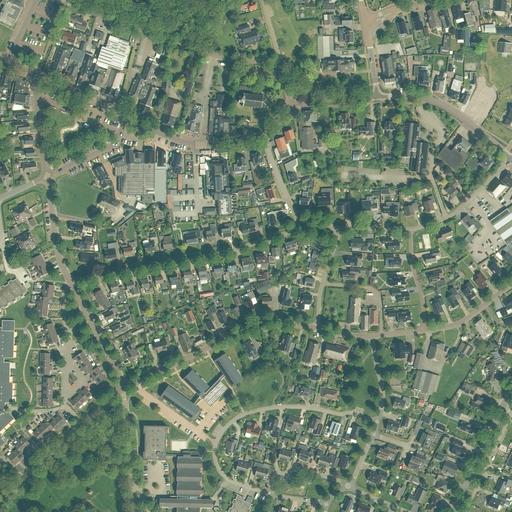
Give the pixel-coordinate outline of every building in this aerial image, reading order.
[(4,5),(0,13),(0,21),(11,27),(14,20),(17,21),(23,8),(22,8),(23,6),(23,5),(24,3),(23,3),(24,0),(3,0),(2,4),(4,5)] [(477,16),(474,5),(476,4),(474,0),(468,0),(467,0),(469,6),(470,12),(473,11),(475,17),(477,16)] [(488,0),(478,0),(479,6),(481,17),(485,16),(484,12),(490,11),(489,5),(488,0)] [(506,12),(507,2),(505,2),(505,0),(494,0),(494,11),(506,12)] [(251,3),(251,2),(248,3),(248,2),(240,4),(241,9),(248,7),(249,10),(256,8),(255,2),(251,3)] [(455,21),(463,18),(459,3),(451,5),(455,21)] [(443,30),(452,27),(446,6),(439,8),(440,14),(438,15),(443,30)] [(438,18),(435,9),(427,12),(429,18),(428,18),(431,30),(441,27),(439,18),(438,18)] [(468,28),(474,26),(470,13),(464,15),(468,28)] [(84,31),(87,24),(82,22),(83,19),(71,15),(68,23),(76,26),(75,28),(84,31)] [(415,30),(415,29),(419,29),(419,28),(421,28),(423,27),(420,17),(419,15),(417,16),(416,16),(415,16),(412,17),(411,17),(412,19),(415,30)] [(404,21),(397,24),(400,35),(407,33),(408,36),(412,35),(410,27),(406,28),(404,21)] [(237,28),(238,33),(241,42),(239,43),(241,49),(245,48),(244,46),(252,43),(252,44),(259,42),(258,39),(260,39),(259,35),(257,30),(250,32),(249,29),(248,25),(241,27),(240,27),(237,28)] [(483,26),(481,26),(482,33),(485,33),(485,34),(495,33),(494,25),(485,26),(483,26)] [(345,43),(353,43),(353,32),(345,32),(345,30),(339,30),(339,43),(345,43)] [(79,38),(81,34),(74,32),(72,35),(65,33),(62,40),(73,44),(76,37),(79,38)] [(108,42),(116,45),(117,46),(117,45),(118,44),(119,39),(118,39),(110,36),(109,37),(109,38),(109,39),(108,42)] [(448,56),(450,37),(444,36),(443,48),(440,47),(440,55),(448,56)] [(127,49),(117,46),(116,45),(108,42),(107,44),(107,45),(106,48),(102,47),(100,52),(96,65),(94,64),(91,72),(93,72),(89,84),(90,84),(98,87),(100,87),(101,88),(101,87),(102,85),(103,84),(109,67),(112,68),(123,71),(124,69),(128,56),(125,55),(126,53),(127,49)] [(511,55),(511,44),(500,43),(498,53),(511,55)] [(64,65),(66,57),(69,58),(72,48),(62,44),(61,47),(58,46),(53,61),(54,62),(51,72),(59,75),(62,64),(64,65)] [(66,57),(64,65),(67,66),(63,78),(74,82),(76,76),(79,67),(80,67),(85,52),(74,48),(70,58),(69,58),(66,57)] [(85,56),(84,56),(82,66),(81,72),(82,72),(77,83),(83,86),(87,74),(88,75),(93,59),(89,57),(85,56)] [(392,56),(381,58),(383,78),(384,83),(394,82),(393,76),(392,75),(393,74),(394,74),(394,69),(393,67),(393,60),(392,56)] [(136,67),(145,68),(146,59),(137,58),(136,67)] [(354,65),(354,61),(340,61),(334,61),(323,62),(324,64),(321,64),(322,70),(324,70),(324,71),(331,71),(331,72),(344,72),(344,70),(351,70),(351,69),(353,69),(353,65),(354,65)] [(151,79),(153,73),(156,65),(147,62),(142,76),(138,74),(134,83),(133,83),(128,95),(138,99),(138,98),(141,99),(139,103),(140,104),(137,113),(147,117),(150,108),(152,108),(159,89),(151,87),(153,82),(156,83),(156,80),(151,79)] [(430,71),(426,71),(421,70),(421,68),(414,67),(414,77),(417,78),(417,83),(420,83),(419,85),(428,86),(428,75),(430,75),(430,71)] [(403,72),(403,68),(398,69),(398,72),(397,73),(399,83),(403,82),(404,83),(405,82),(406,82),(405,72),(403,72)] [(112,70),(105,89),(106,89),(104,94),(113,97),(117,86),(118,87),(123,74),(123,73),(112,70)] [(11,81),(14,76),(5,71),(2,77),(3,78),(2,79),(2,80),(1,81),(0,88),(10,89),(11,81)] [(446,79),(447,74),(441,72),(440,77),(437,77),(436,80),(433,92),(442,93),(444,82),(444,78),(446,79)] [(28,107),(30,94),(26,94),(26,91),(28,87),(27,87),(29,84),(28,82),(17,77),(15,81),(14,82),(13,85),(10,93),(9,104),(28,107)] [(456,101),(460,91),(459,91),(461,83),(453,81),(451,89),(454,90),(454,91),(451,90),(449,94),(450,94),(448,98),(452,99),(452,100),(455,101),(455,100),(456,101)] [(252,91),(253,85),(242,84),(240,83),(239,90),(246,91),(246,94),(244,94),(244,93),(243,94),(244,95),(241,95),(241,97),(238,97),(238,103),(243,104),(243,105),(242,106),(242,107),(243,106),(248,107),(248,108),(249,108),(249,107),(251,107),(254,107),(254,108),(255,109),(255,108),(255,107),(260,108),(261,108),(261,109),(262,109),(262,108),(265,106),(265,105),(265,106),(266,105),(265,104),(265,101),(266,100),(265,100),(263,97),(263,96),(263,95),(262,96),(256,95),(256,94),(255,95),(253,95),(250,95),(250,94),(249,94),(249,95),(248,94),(248,93),(249,91),(252,91)] [(459,103),(464,106),(470,95),(464,93),(463,96),(462,96),(461,98),(461,99),(459,103)] [(209,120),(209,135),(214,135),(223,135),(223,133),(228,133),(228,123),(233,123),(233,118),(233,117),(227,117),(225,117),(225,109),(225,104),(226,96),(218,94),(217,102),(213,101),(213,106),(211,106),(210,120),(209,120)] [(478,119),(483,109),(485,111),(490,100),(478,94),(469,115),(478,119)] [(173,127),(176,117),(179,113),(182,103),(167,99),(163,114),(165,114),(162,124),(173,127)] [(184,116),(189,117),(188,121),(188,120),(186,129),(198,132),(200,123),(202,113),(201,113),(202,107),(187,103),(184,116)] [(21,113),(21,110),(13,111),(14,117),(17,117),(17,120),(28,119),(28,112),(21,113)] [(312,141),(312,122),(316,122),(316,112),(303,112),(303,122),(299,122),(299,129),(300,129),(300,142),(302,142),(302,150),(313,149),(313,148),(316,148),(316,141),(312,141)] [(348,120),(348,114),(341,114),(341,125),(346,124),(346,129),(355,129),(355,119),(348,120)] [(22,124),(22,122),(15,123),(15,129),(16,132),(30,131),(29,124),(22,124)] [(394,123),(394,122),(386,122),(386,126),(384,126),(384,130),(387,130),(387,133),(386,133),(386,140),(391,140),(391,131),(391,130),(393,130),(393,129),(396,129),(396,126),(397,126),(397,123),(396,123),(394,123)] [(375,132),(375,123),(367,123),(367,128),(359,128),(360,136),(366,136),(375,136),(375,138),(378,138),(378,131),(375,132)] [(411,124),(404,124),(401,157),(412,158),(410,172),(425,173),(428,145),(423,144),(421,144),(422,143),(418,141),(418,139),(419,125),(411,124)] [(285,138),(287,142),(295,139),(292,130),(284,133),(285,137),(284,137),(284,138),(285,138)] [(29,138),(29,137),(25,137),(25,138),(21,139),(21,143),(22,145),(25,144),(25,145),(33,144),(32,138),(29,138)] [(291,156),(287,142),(285,138),(284,138),(284,137),(275,140),(277,148),(273,150),(277,160),(291,156)] [(470,153),(467,151),(471,146),(461,138),(451,151),(445,146),(435,158),(454,173),(470,153)] [(22,152),(22,149),(15,149),(15,154),(22,153),(22,156),(26,156),(26,158),(35,157),(34,150),(26,151),(26,152),(22,152)] [(121,156),(110,161),(113,168),(114,168),(115,177),(118,177),(118,192),(122,196),(142,195),(142,203),(153,203),(152,195),(155,195),(155,202),(166,202),(166,172),(167,170),(159,170),(157,170),(155,170),(155,163),(144,163),(141,163),(141,153),(135,153),(132,153),(132,149),(125,150),(125,155),(122,157),(121,156)] [(144,150),(144,163),(155,163),(155,150),(144,150)] [(157,152),(157,167),(159,167),(159,170),(167,170),(167,169),(167,164),(167,163),(165,163),(166,152),(160,152),(158,152),(157,152)] [(261,157),(260,153),(256,154),(251,155),(253,162),(250,163),(255,186),(260,184),(261,184),(256,166),(259,165),(258,164),(264,162),(262,157),(261,157)] [(167,164),(167,169),(170,169),(170,171),(168,171),(168,194),(170,194),(170,190),(176,190),(181,190),(181,175),(180,175),(181,168),(178,167),(181,156),(179,155),(174,154),(172,162),(171,162),(171,165),(167,164)] [(494,162),(485,156),(479,162),(474,159),(473,161),(470,158),(465,164),(476,173),(479,168),(481,170),(483,168),(487,171),(494,162)] [(219,161),(219,158),(218,157),(212,157),(211,159),(211,161),(208,162),(209,168),(209,170),(207,171),(206,172),(206,182),(207,196),(208,197),(217,197),(218,215),(228,214),(231,214),(231,196),(232,196),(231,176),(229,177),(229,165),(227,165),(226,160),(220,161),(219,161)] [(244,157),(243,157),(238,157),(237,158),(236,158),(237,165),(233,165),(234,172),(246,171),(245,166),(246,166),(245,157),(244,157)] [(294,173),(293,168),(296,165),(296,159),(298,158),(284,165),(287,172),(287,173),(288,173),(287,172),(290,172),(291,174),(287,175),(290,183),(298,180),(295,173),(294,173)] [(36,171),(35,163),(30,164),(30,163),(22,164),(23,173),(28,173),(28,171),(31,171),(31,172),(36,171)] [(98,179),(107,174),(103,165),(93,170),(98,179)] [(0,168),(0,182),(3,182),(1,177),(3,177),(4,176),(4,174),(8,172),(5,166),(1,167),(1,168),(0,168)] [(510,189),(511,186),(511,176),(508,173),(500,182),(496,179),(487,190),(497,200),(508,187),(510,189)] [(107,174),(98,179),(103,189),(112,183),(107,174)] [(452,198),(458,193),(454,189),(458,184),(454,180),(449,184),(450,186),(445,191),(452,198)] [(267,190),(266,187),(256,190),(257,195),(266,192),(269,200),(275,198),(272,188),(267,190)] [(333,189),(329,189),(321,189),(321,193),(321,197),(321,198),(319,198),(319,200),(319,201),(318,201),(318,206),(319,206),(319,207),(323,207),(323,206),(327,205),(328,205),(328,201),(330,201),(329,194),(333,194),(333,193),(333,189)] [(312,200),(312,194),(307,193),(302,192),(302,199),(299,198),(299,205),(308,205),(309,199),(312,200)] [(116,213),(120,202),(109,198),(109,197),(102,194),(98,204),(107,208),(107,210),(116,213)] [(427,212),(434,210),(432,204),(435,203),(433,196),(428,197),(429,201),(424,203),(427,212)] [(511,199),(511,201),(511,206),(490,221),(504,241),(507,245),(511,242),(511,199)] [(370,204),(370,201),(362,201),(362,212),(371,211),(371,209),(377,209),(377,202),(373,202),(373,204),(370,204)] [(143,211),(145,206),(138,203),(136,208),(138,209),(143,211)] [(337,213),(339,213),(339,215),(345,215),(345,213),(348,213),(347,203),(341,204),(341,206),(336,206),(337,213)] [(399,203),(395,203),(386,203),(386,206),(383,206),(383,213),(390,213),(390,216),(393,216),(393,217),(394,218),(396,218),(397,217),(397,216),(397,211),(399,211),(399,203)] [(414,215),(413,211),(418,210),(417,203),(411,204),(412,206),(404,208),(406,216),(411,215),(411,216),(414,215)] [(25,206),(24,204),(12,210),(13,212),(12,213),(17,221),(18,221),(19,223),(31,217),(30,215),(31,214),(26,205),(25,206)] [(125,204),(123,208),(133,213),(137,210),(125,204)] [(269,220),(268,221),(269,226),(270,226),(276,225),(275,217),(283,215),(282,210),(269,213),(270,217),(269,217),(269,220)] [(474,218),(472,220),(468,215),(462,220),(469,228),(474,224),(478,230),(482,227),(474,218)] [(33,228),(37,225),(34,219),(29,221),(33,228)] [(247,226),(249,233),(255,231),(254,225),(257,224),(256,219),(250,220),(250,222),(247,222),(247,223),(247,226)] [(247,223),(247,222),(244,223),(243,221),(237,222),(238,228),(241,227),(242,234),(245,233),(245,234),(248,234),(248,233),(249,233),(247,226),(247,223)] [(81,233),(83,225),(71,222),(69,230),(74,230),(74,232),(81,233)] [(222,238),(231,236),(230,231),(233,230),(232,223),(224,224),(224,228),(220,229),(222,238)] [(211,241),(212,241),(212,240),(215,240),(214,233),(217,233),(215,224),(209,225),(210,229),(205,230),(206,241),(207,241),(208,242),(209,242),(210,242),(211,241)] [(14,237),(18,235),(15,228),(10,231),(14,237)] [(453,235),(450,228),(443,230),(443,229),(439,231),(441,235),(436,236),(438,242),(443,240),(443,239),(453,235)] [(189,236),(185,236),(186,244),(187,244),(188,245),(190,245),(191,245),(192,245),(193,244),(192,243),(196,242),(196,239),(200,238),(199,230),(188,231),(189,236)] [(29,234),(28,232),(16,238),(18,240),(16,241),(21,250),(22,249),(23,251),(35,245),(34,243),(35,242),(30,234),(29,234)] [(156,237),(155,234),(150,235),(151,238),(150,238),(151,244),(149,244),(148,242),(148,241),(147,241),(147,240),(144,241),(143,241),(143,242),(143,243),(143,246),(144,246),(145,252),(155,250),(154,244),(158,243),(157,237),(156,237)] [(163,237),(163,236),(159,237),(160,243),(162,243),(163,249),(168,248),(168,249),(169,249),(171,249),(171,248),(171,247),(172,247),(171,240),(170,236),(163,237)] [(76,241),(75,248),(86,249),(88,249),(89,246),(92,246),(93,239),(85,238),(85,239),(85,242),(76,241)] [(391,242),(391,238),(382,239),(382,244),(387,244),(387,250),(399,250),(399,248),(400,248),(400,247),(400,245),(400,244),(399,244),(399,242),(391,242)] [(367,251),(367,243),(363,243),(363,239),(351,239),(351,248),(362,248),(362,251),(367,251)] [(295,241),(284,244),(286,249),(285,250),(286,254),(295,251),(298,250),(297,246),(295,241)] [(106,259),(107,259),(107,260),(110,259),(111,258),(116,257),(115,252),(119,251),(117,242),(107,244),(109,252),(105,253),(106,259)] [(133,254),(132,248),(136,247),(135,242),(129,243),(129,248),(127,248),(127,245),(121,246),(122,250),(123,250),(124,256),(133,254)] [(508,246),(503,249),(507,253),(509,251),(511,248),(511,245),(511,244),(508,246)] [(308,249),(306,252),(312,255),(311,258),(312,258),(309,269),(317,271),(319,268),(314,266),(317,260),(321,261),(324,255),(320,254),(321,251),(310,245),(308,249)] [(269,262),(274,262),(274,257),(279,257),(278,248),(271,249),(272,257),(269,257),(269,262)] [(426,263),(436,262),(435,256),(439,255),(438,250),(432,251),(432,255),(424,256),(426,263)] [(511,266),(511,264),(511,256),(510,254),(511,253),(509,251),(502,257),(511,266)] [(34,265),(43,260),(40,254),(31,259),(33,264),(31,265),(32,267),(35,266),(34,265)] [(81,254),(80,262),(93,264),(93,261),(97,262),(98,254),(97,254),(94,254),(94,256),(81,254)] [(264,259),(263,254),(256,255),(257,265),(260,264),(261,267),(267,267),(266,258),(264,259)] [(346,257),(346,265),(352,266),(352,267),(359,268),(359,259),(361,259),(362,254),(355,254),(354,258),(346,257)] [(393,259),(393,255),(386,255),(386,261),(390,261),(390,267),(401,267),(401,259),(393,259)] [(497,278),(503,272),(496,264),(498,262),(494,257),(490,261),(493,264),(489,268),(497,278)] [(251,263),(250,258),(241,259),(243,268),(248,267),(249,270),(254,269),(253,263),(251,263)] [(37,271),(46,266),(43,260),(34,265),(35,266),(36,269),(34,270),(35,273),(38,272),(37,271)] [(236,268),(235,262),(227,263),(228,269),(226,269),(227,273),(235,272),(235,273),(236,273),(237,279),(241,278),(240,272),(239,272),(239,267),(236,268)] [(222,271),(221,265),(213,266),(214,272),(211,272),(212,277),(216,277),(216,276),(224,275),(223,271),(222,271)] [(37,271),(38,272),(39,275),(37,276),(38,278),(41,277),(40,276),(49,271),(46,266),(37,271)] [(206,273),(205,267),(198,269),(200,281),(210,279),(209,273),(206,273)] [(357,275),(358,269),(350,269),(349,272),(343,272),(342,279),(353,280),(354,275),(357,275)] [(435,275),(428,276),(430,283),(436,282),(437,288),(446,285),(445,280),(440,281),(439,276),(442,276),(441,270),(434,272),(435,275)] [(187,272),(186,271),(184,272),(184,273),(183,273),(184,279),(184,278),(185,282),(189,281),(190,285),(196,284),(196,282),(195,276),(192,276),(191,271),(187,272)] [(482,290),(487,285),(484,282),(487,279),(481,272),(476,277),(478,279),(475,282),(482,290)] [(177,280),(176,274),(169,275),(171,286),(176,285),(176,289),(182,288),(180,279),(177,280)] [(397,278),(396,274),(389,274),(390,279),(390,282),(390,286),(395,286),(395,285),(404,285),(404,277),(397,278)] [(313,288),(314,280),(306,278),(306,276),(301,275),(299,285),(313,288)] [(0,287),(1,289),(0,289),(0,446),(1,447),(5,442),(3,440),(5,438),(0,432),(14,419),(7,412),(6,413),(3,409),(3,403),(12,403),(13,383),(9,382),(10,362),(4,362),(4,358),(13,358),(14,331),(14,327),(11,327),(2,327),(2,328),(0,327),(0,310),(0,311),(0,310),(0,309),(4,307),(5,308),(8,305),(7,304),(12,301),(12,303),(16,300),(15,299),(19,296),(20,298),(24,295),(23,294),(27,291),(28,292),(24,285),(22,286),(16,277),(16,279),(12,281),(11,280),(8,282),(9,284),(4,287),(3,285),(0,287)] [(163,283),(162,277),(155,278),(156,284),(161,283),(162,289),(167,288),(166,282),(163,283)] [(148,284),(147,280),(140,281),(142,289),(146,288),(147,294),(153,292),(151,284),(148,284)] [(258,294),(271,288),(268,280),(254,286),(258,294)] [(134,287),(133,282),(125,284),(127,290),(131,289),(132,295),(139,293),(137,287),(134,287)] [(469,301),(476,295),(471,290),(474,288),(470,282),(465,286),(467,288),(462,292),(469,301)] [(43,291),(53,292),(54,286),(44,284),(44,283),(41,283),(41,286),(43,286),(43,290),(43,291)] [(117,283),(109,285),(112,293),(117,291),(120,300),(126,299),(122,286),(118,288),(117,283)] [(453,308),(460,304),(455,296),(458,294),(454,288),(449,291),(452,296),(447,298),(453,308)] [(43,291),(43,290),(41,289),(40,292),(43,292),(42,297),(49,298),(53,298),(53,292),(43,291)] [(110,305),(105,296),(104,296),(101,290),(94,293),(100,306),(102,305),(104,309),(110,305)] [(400,294),(400,290),(391,291),(392,296),(397,296),(398,302),(409,301),(408,293),(400,294)] [(248,297),(242,300),(248,312),(254,309),(251,304),(252,303),(250,300),(255,298),(252,291),(247,294),(248,297)] [(282,302),(281,305),(290,307),(290,306),(291,300),(290,300),(288,300),(288,295),(289,292),(285,291),(284,291),(282,299),(282,302)] [(37,303),(48,304),(49,298),(42,297),(38,297),(38,295),(36,295),(35,298),(38,298),(37,302),(37,303)] [(268,298),(267,295),(262,295),(263,298),(261,299),(262,306),(272,305),(271,298),(268,298)] [(311,304),(311,302),(311,296),(302,295),(302,301),(301,301),(301,304),(298,304),(297,309),(304,310),(304,305),(309,305),(310,304),(311,304)] [(509,310),(511,307),(511,296),(503,303),(507,308),(506,310),(506,309),(500,311),(502,317),(508,314),(507,312),(509,310)] [(360,315),(360,308),(359,308),(360,298),(351,297),(350,309),(348,309),(347,324),(359,325),(359,323),(361,323),(361,330),(367,330),(367,324),(369,324),(369,325),(377,325),(377,309),(370,309),(370,316),(367,316),(367,315),(361,315),(361,316),(360,317),(360,315)] [(436,315),(444,312),(441,305),(445,304),(442,298),(436,300),(437,303),(432,305),(436,315)] [(37,309),(47,310),(48,304),(37,303),(37,302),(35,301),(35,304),(37,304),(37,308),(37,309)] [(214,304),(209,306),(212,314),(214,314),(216,313),(221,324),(228,321),(224,311),(223,307),(216,310),(214,304)] [(37,309),(37,308),(34,307),(34,310),(36,311),(36,315),(46,316),(47,310),(37,309)] [(110,312),(104,315),(107,321),(112,318),(113,319),(115,318),(115,317),(113,313),(117,312),(115,307),(109,310),(110,312)] [(235,318),(242,315),(238,307),(231,310),(235,318)] [(207,322),(204,323),(208,331),(214,328),(209,317),(213,315),(210,309),(206,311),(209,316),(205,318),(207,322)] [(189,323),(195,320),(191,310),(185,313),(189,323)] [(395,313),(395,310),(387,311),(388,317),(397,316),(398,323),(404,322),(404,321),(411,320),(410,312),(395,313)] [(134,324),(130,316),(121,321),(122,325),(127,323),(129,326),(134,324)] [(486,326),(481,320),(475,325),(476,327),(475,328),(484,339),(493,333),(487,325),(486,326)] [(44,332),(54,329),(52,323),(42,326),(44,331),(41,332),(42,334),(44,333),(44,332)] [(122,327),(120,324),(119,325),(118,324),(111,328),(115,336),(122,332),(122,333),(128,330),(125,325),(122,327)] [(46,338),(56,335),(54,329),(44,332),(44,333),(46,337),(43,338),(44,340),(47,339),(46,338)] [(186,333),(179,336),(181,339),(179,340),(185,353),(194,349),(191,343),(192,342),(195,348),(204,343),(201,337),(196,340),(194,338),(193,338),(190,340),(189,337),(188,338),(186,333)] [(280,344),(279,349),(288,352),(289,350),(292,351),(291,354),(290,358),(295,359),(296,356),(298,350),(293,349),(294,344),(290,343),(291,342),(292,336),(283,333),(281,342),(279,343),(280,344)] [(511,335),(508,334),(501,349),(507,352),(508,348),(511,349),(511,348),(511,335)] [(46,338),(47,339),(48,343),(46,343),(47,346),(49,345),(49,344),(58,341),(56,335),(46,338)] [(159,342),(162,352),(167,351),(166,347),(170,346),(167,337),(164,338),(165,341),(159,342)] [(125,355),(134,350),(131,346),(136,343),(134,340),(124,345),(126,349),(122,350),(125,355)] [(258,356),(255,350),(251,340),(242,344),(247,354),(252,352),(253,355),(252,356),(254,359),(258,356)] [(317,353),(319,344),(310,341),(307,351),(305,351),(302,362),(315,366),(318,353),(317,353)] [(443,350),(445,344),(433,341),(431,347),(431,346),(427,359),(440,362),(444,350),(443,350)] [(157,353),(162,352),(159,342),(150,345),(152,351),(156,350),(157,353)] [(394,358),(404,358),(404,354),(412,354),(411,345),(404,346),(404,343),(393,343),(394,348),(395,348),(396,353),(394,353),(394,358)] [(464,344),(460,352),(469,357),(473,349),(474,348),(465,343),(464,344)] [(336,346),(326,344),(323,354),(329,356),(329,357),(333,358),(346,362),(349,349),(336,345),(336,346)] [(134,350),(125,355),(127,359),(130,357),(132,361),(138,358),(140,357),(137,350),(134,351),(134,350)] [(494,381),(497,371),(495,367),(503,363),(499,350),(494,352),(497,359),(492,361),(493,363),(487,366),(488,368),(485,369),(486,375),(488,376),(487,380),(492,382),(492,381),(494,381)] [(78,363),(86,357),(82,352),(72,359),(74,361),(75,359),(78,363)] [(225,353),(214,361),(223,375),(224,376),(229,384),(231,387),(243,380),(225,353)] [(80,370),(90,363),(86,357),(78,363),(81,367),(79,368),(80,370)] [(90,363),(80,370),(82,372),(83,371),(86,375),(94,369),(90,363)] [(92,379),(102,373),(97,367),(94,369),(89,372),(92,376),(90,377),(92,379)] [(192,370),(182,380),(199,396),(203,393),(204,392),(205,391),(209,387),(192,370)] [(436,389),(439,377),(437,376),(437,375),(417,370),(412,390),(431,395),(433,388),(436,389)] [(102,373),(92,379),(93,381),(95,380),(98,384),(106,378),(102,373)] [(214,387),(202,399),(210,407),(215,402),(219,398),(222,394),(224,393),(224,392),(228,388),(220,381),(214,387)] [(464,383),(461,390),(474,395),(477,388),(464,383)] [(310,389),(303,387),(303,386),(299,385),(298,388),(296,387),(295,394),(297,394),(297,396),(301,397),(301,396),(305,396),(305,398),(312,399),(313,391),(309,390),(310,389)] [(168,386),(160,397),(164,400),(166,401),(170,404),(173,406),(177,409),(179,410),(183,413),(185,415),(186,415),(188,417),(192,420),(200,409),(198,407),(196,406),(196,405),(194,404),(193,403),(168,386)] [(336,400),(337,392),(324,389),(324,388),(320,387),(319,394),(322,395),(322,397),(336,400)] [(78,391),(87,400),(92,395),(85,388),(82,391),(80,389),(78,391)] [(82,404),(87,400),(78,391),(77,393),(78,394),(75,397),(82,404)] [(472,401),(470,405),(479,409),(480,406),(485,408),(488,401),(477,396),(474,402),(472,401)] [(76,409),(82,404),(75,397),(71,401),(70,399),(68,401),(76,409)] [(408,405),(410,399),(403,397),(402,400),(395,398),(393,406),(403,409),(404,404),(408,405)] [(54,419),(61,427),(66,422),(59,415),(60,414),(58,412),(56,414),(57,416),(55,418),(54,419)] [(300,433),(302,426),(298,425),(300,419),(289,416),(287,424),(295,426),(294,429),(298,430),(297,433),(300,433)] [(54,419),(55,418),(53,417),(51,418),(53,420),(49,423),(56,431),(61,427),(54,419)] [(407,427),(409,419),(403,417),(400,425),(399,424),(388,421),(386,429),(397,433),(398,427),(401,428),(402,426),(407,427)] [(42,425),(49,433),(54,428),(49,423),(47,421),(48,420),(46,418),(44,420),(46,422),(43,424),(42,425)] [(276,429),(278,420),(271,418),(269,424),(266,423),(264,430),(270,432),(271,433),(272,433),(271,436),(278,438),(280,430),(276,429)] [(320,436),(323,426),(320,425),(320,424),(321,420),(313,418),(312,422),(310,423),(309,427),(313,429),(312,433),(320,436)] [(42,425),(43,424),(41,422),(39,424),(41,426),(38,428),(37,429),(44,437),(49,433),(42,425)] [(252,423),(251,423),(248,422),(247,422),(247,423),(246,426),(247,426),(246,432),(258,436),(260,428),(255,427),(256,424),(252,423)] [(338,430),(340,425),(332,422),(330,428),(326,426),(323,435),(328,437),(330,433),(336,435),(336,434),(340,436),(342,432),(338,430)] [(472,434),(475,427),(463,422),(460,430),(472,434)] [(360,435),(359,432),(361,428),(353,425),(350,434),(346,433),(344,439),(350,442),(351,439),(356,441),(358,436),(360,435)] [(167,429),(166,429),(166,426),(165,426),(162,426),(148,426),(145,426),(145,429),(143,429),(143,433),(144,433),(144,452),(143,452),(143,456),(144,456),(144,459),(154,459),(165,459),(165,457),(177,457),(177,496),(170,496),(170,499),(160,499),(160,501),(159,501),(159,499),(157,499),(156,499),(156,504),(156,506),(157,506),(159,506),(159,504),(160,504),(160,507),(177,507),(176,511),(249,511),(250,510),(249,509),(251,504),(253,499),(248,496),(246,502),(243,500),(244,498),(237,495),(235,500),(234,499),(232,503),(233,504),(231,508),(230,507),(228,511),(199,511),(200,507),(211,507),(212,500),(200,499),(201,457),(198,457),(198,456),(199,452),(198,452),(196,451),(195,451),(193,451),(192,451),(190,451),(189,451),(187,451),(186,451),(184,451),(182,452),(183,454),(165,454),(165,453),(166,434),(167,434),(167,429)] [(36,430),(33,433),(40,441),(44,437),(37,429),(38,428),(37,427),(35,428),(36,430)] [(420,438),(430,442),(431,439),(434,440),(436,435),(429,432),(427,435),(423,433),(420,438)] [(18,441),(26,449),(30,444),(23,437),(19,440),(18,438),(16,440),(17,442),(18,441)] [(428,447),(430,442),(420,438),(418,443),(423,445),(422,448),(429,451),(430,448),(428,447)] [(227,441),(225,449),(228,449),(227,452),(227,454),(227,455),(231,456),(232,453),(234,453),(235,447),(236,448),(238,441),(231,439),(230,442),(227,441)] [(462,458),(466,449),(461,447),(463,444),(453,440),(451,444),(454,445),(451,453),(462,458)] [(21,453),(26,449),(18,441),(17,442),(15,445),(13,443),(11,444),(13,446),(16,449),(21,453)] [(283,461),(286,451),(281,449),(282,445),(278,443),(276,452),(279,453),(277,459),(283,460),(283,461)] [(299,444),(297,451),(300,452),(298,458),(303,460),(303,461),(306,450),(307,447),(302,445),(299,444)] [(394,451),(395,448),(388,445),(385,451),(379,448),(376,456),(385,460),(387,456),(392,458),(394,452),(394,451)] [(306,450),(303,461),(303,460),(309,462),(311,456),(314,457),(316,450),(311,448),(309,451),(306,450)] [(24,456),(21,453),(16,449),(13,452),(11,450),(9,452),(11,453),(12,452),(19,460),(24,456)] [(286,451),(283,461),(283,460),(289,462),(290,456),(293,457),(295,450),(292,449),(291,452),(286,451)] [(322,467),(325,457),(323,456),(323,452),(318,451),(316,458),(319,458),(317,464),(322,466),(322,467)] [(14,465),(19,460),(12,452),(11,453),(8,456),(6,454),(4,456),(6,458),(7,457),(14,465)] [(441,462),(444,456),(438,453),(435,460),(441,462)] [(325,457),(322,467),(322,466),(328,468),(330,462),(333,463),(335,456),(330,454),(328,457),(325,457)] [(350,461),(351,457),(343,454),(341,459),(336,458),(334,463),(337,465),(337,466),(339,466),(338,467),(344,470),(345,467),(348,468),(348,464),(350,461)] [(409,461),(423,467),(424,464),(426,457),(418,454),(416,458),(411,456),(409,461)] [(241,473),(244,462),(238,461),(239,458),(236,457),(234,464),(237,465),(235,471),(241,472),(241,473)] [(244,462),(241,473),(241,472),(247,474),(248,468),(251,469),(253,462),(250,461),(249,464),(244,462)] [(422,470),(423,467),(409,461),(407,467),(419,472),(420,469),(422,470)] [(457,466),(446,461),(444,464),(442,463),(441,467),(443,468),(442,470),(454,475),(457,466)] [(255,462),(253,469),(256,470),(254,476),(260,478),(259,478),(260,478),(264,464),(258,463),(255,462)] [(264,464),(260,478),(265,479),(267,473),(270,474),(272,466),(269,465),(264,464)] [(385,481),(387,474),(380,471),(378,475),(371,471),(367,480),(378,485),(381,479),(385,481)] [(446,493),(448,489),(447,489),(449,483),(443,480),(445,477),(438,474),(436,480),(439,481),(436,489),(442,491),(442,492),(446,493)] [(510,487),(511,482),(511,480),(505,478),(504,481),(499,479),(498,483),(499,484),(496,490),(503,494),(507,486),(510,487)] [(403,492),(406,487),(403,485),(402,489),(395,486),(391,495),(398,498),(401,491),(403,492)] [(422,504),(427,492),(418,488),(417,492),(414,497),(409,495),(406,501),(415,505),(417,502),(422,504)] [(438,511),(442,504),(439,503),(441,498),(434,495),(430,504),(429,504),(426,510),(430,511),(438,511)] [(507,500),(499,496),(497,499),(492,497),(488,506),(492,507),(493,507),(497,509),(500,505),(503,507),(507,500)] [(347,511),(348,511),(353,502),(346,498),(343,504),(342,504),(341,504),(340,506),(341,507),(342,508),(341,509),(347,511)]
